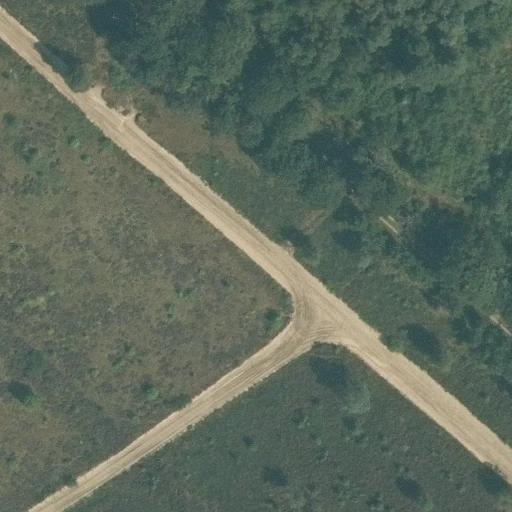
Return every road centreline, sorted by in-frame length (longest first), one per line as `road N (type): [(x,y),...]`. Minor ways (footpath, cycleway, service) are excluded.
road 1 (track): [(0,23),(511,471)]
road 2 (track): [(149,0),(511,331)]
road 3 (track): [(331,317),(36,511)]
